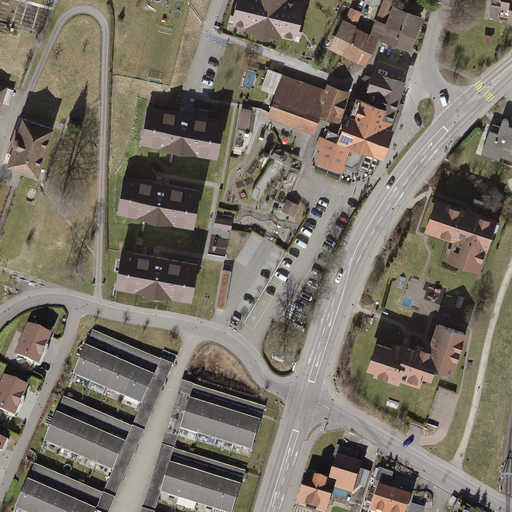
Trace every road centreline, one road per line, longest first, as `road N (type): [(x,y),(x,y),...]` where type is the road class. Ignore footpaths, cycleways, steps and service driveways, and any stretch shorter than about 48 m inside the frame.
road 1 (primary): [(306,398),(363,242),(400,182),(460,113)]
road 2 (residential): [(195,329),(52,299),(0,321)]
road 3 (residential): [(195,329),(126,511)]
road 4 (residential): [(306,398),(449,477)]
road 5 (residential): [(306,398),(269,385),(235,345),(195,329)]
road 6 (tertiary): [(460,113),(428,68),(443,0)]
